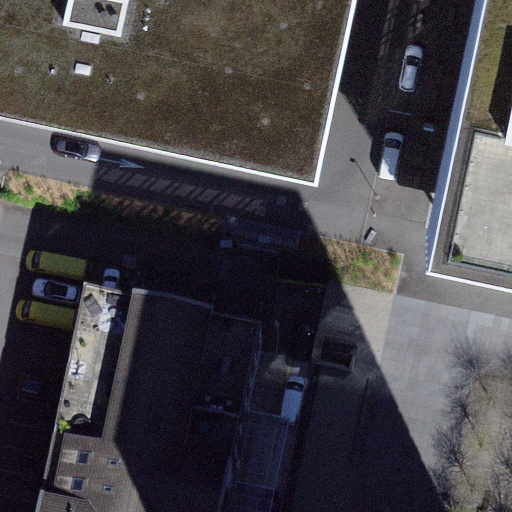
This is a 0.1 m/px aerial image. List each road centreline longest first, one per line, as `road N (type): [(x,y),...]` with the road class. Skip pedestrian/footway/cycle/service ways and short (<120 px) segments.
road 1 (residential): [(0,138),(369,218)]
road 2 (residential): [(417,0),(369,218)]
